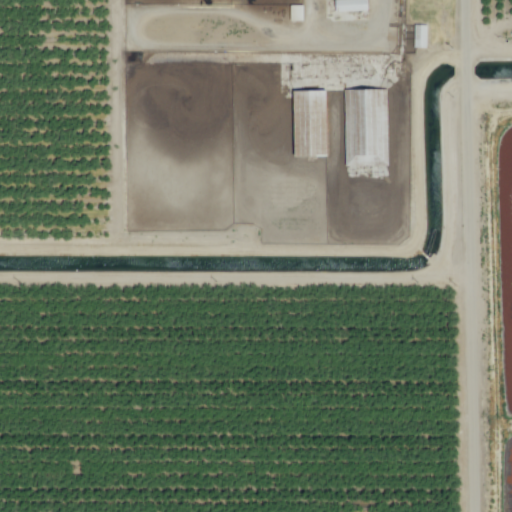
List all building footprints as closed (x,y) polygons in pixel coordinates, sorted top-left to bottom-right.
[(334,14),(367,14),(367,0),(334,0),(334,14)] [(291,22),(302,21),(301,9),(291,10),(291,22)] [(426,49),(426,28),(414,28),(414,49),(426,49)] [(326,92),(293,92),(293,160),(326,160),(326,92)] [(387,92),(344,92),(344,169),(387,169),(387,92)]
